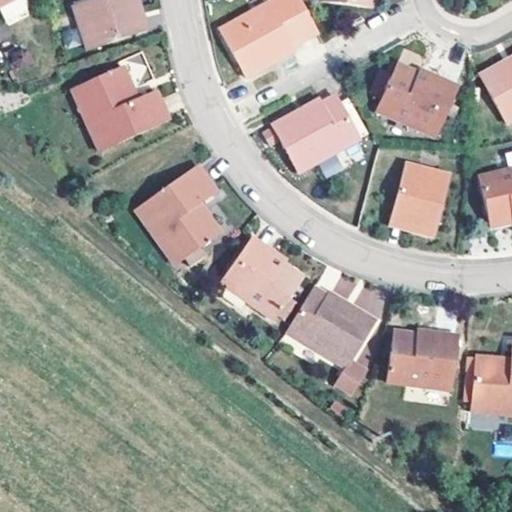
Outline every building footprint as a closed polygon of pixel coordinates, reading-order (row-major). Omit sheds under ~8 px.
[(0,0),(0,11),(22,0),(0,0)] [(147,15),(141,0),(110,0),(78,12),(92,53),(149,34),(143,16),(147,15)] [(297,46),(307,41),(285,0),(284,0),(225,33),(249,79),(274,66),(271,60),(297,46)] [(324,0),(324,3),(373,9),(373,3),(373,0),(324,0)] [(153,32),(147,15),(143,16),(149,34),(153,32)] [(300,52),(297,46),(271,60),(274,66),(300,52)] [(511,66),(492,78),(511,115),(511,66)] [(443,88),(426,79),(403,67),(383,111),(444,138),(465,90),(447,81),(443,88)] [(99,118),(89,123),(105,155),(172,121),(156,93),(142,100),(125,68),(84,89),(99,118)] [(443,88),(447,81),(430,72),(426,79),(443,88)] [(99,118),(84,89),(74,94),(89,123),(99,118)] [(370,141),(347,98),(334,105),(308,119),(305,113),(283,124),(309,174),(370,141)] [(330,99),(305,113),(308,119),(334,105),(330,99)] [(414,231),(438,239),(457,178),(418,166),(401,219),(416,225),(414,231)] [(204,167),(143,212),(165,244),(174,238),(190,260),(228,233),(208,203),(222,193),(204,167)] [(511,176),(486,182),(497,230),(511,226),(511,176)] [(416,225),(401,219),(398,225),(414,231),(416,225)] [(180,267),(190,260),(174,238),(165,244),(180,267)] [(278,321),(306,283),(286,269),(278,263),(283,256),(261,239),(228,282),(278,321)] [(292,262),(283,256),(278,263),(286,269),(292,262)] [(332,290),(339,271),(325,266),(318,285),(332,290)] [(319,293),(290,332),(348,374),(352,367),(380,329),(354,310),(350,315),(332,303),(319,293)] [(350,315),(354,310),(337,297),(332,303),(350,315)] [(438,339),(439,330),(428,329),(427,338),(438,339)] [(467,334),(439,330),(438,339),(427,338),(400,334),(393,382),(459,391),(467,334)] [(511,360),(485,358),(482,401),(511,403),(511,360)] [(352,367),(348,374),(337,389),(353,401),(361,390),(364,376),(352,367)] [(511,403),(482,401),(481,414),(511,416),(511,403)]
